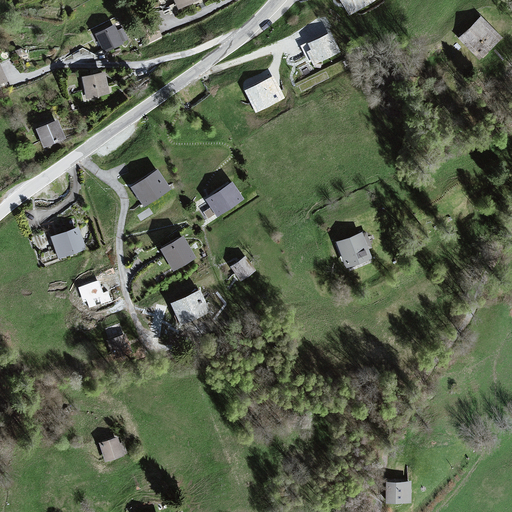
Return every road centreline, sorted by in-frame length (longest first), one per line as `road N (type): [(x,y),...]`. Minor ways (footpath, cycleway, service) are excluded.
road 1 (tertiary): [(278,0),(221,53),(0,212)]
road 2 (track): [(511,228),(472,308),(394,416),(381,511)]
